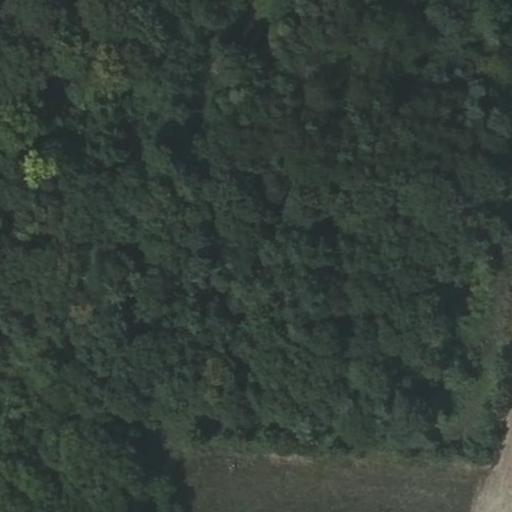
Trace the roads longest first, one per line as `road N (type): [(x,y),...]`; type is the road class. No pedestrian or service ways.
road 1 (track): [(511,177),(491,215),(492,358),(459,423),(392,441),(222,421),(167,431),(147,481),(149,511)]
road 2 (unclassified): [(178,0),(18,108),(0,112)]
